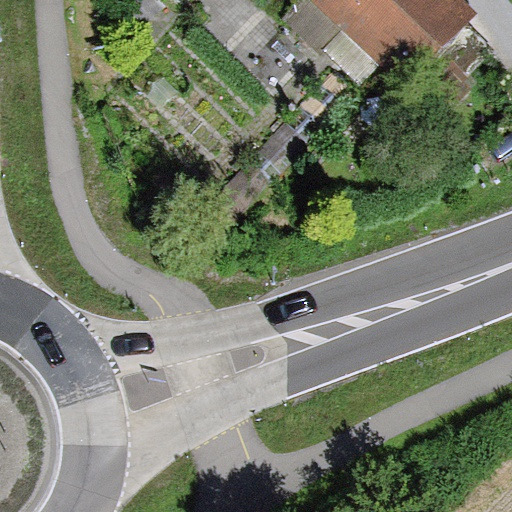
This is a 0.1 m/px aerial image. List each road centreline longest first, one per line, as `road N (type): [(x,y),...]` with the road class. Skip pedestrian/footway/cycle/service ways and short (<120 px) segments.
road 1 (track): [(239,511),(511,365)]
road 2 (primary): [(86,489),(330,328)]
road 3 (primary): [(330,328),(58,351)]
road 4 (primary): [(511,261),(330,328)]
road 5 (primary): [(86,489),(90,416),(58,351)]
